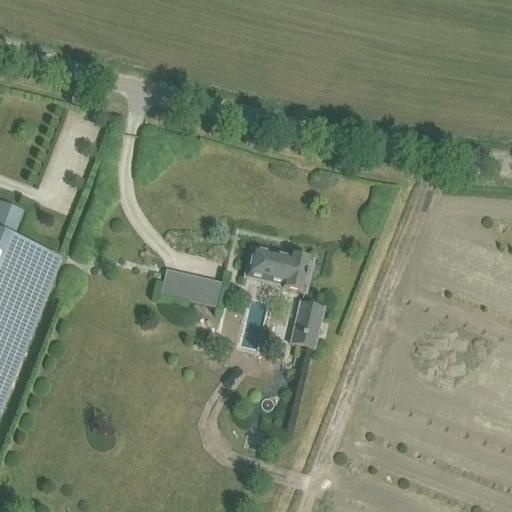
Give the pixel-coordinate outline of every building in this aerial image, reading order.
[(0,417),(60,263),(10,244),(13,237),(21,216),(0,207),(0,417)] [(309,277),(312,263),(308,262),(306,258),(296,256),(294,259),(289,258),(288,260),(286,260),(286,262),(278,260),(279,258),(252,252),(246,280),(282,288),(281,291),(304,297),(308,281),(308,282),(309,277)] [(218,310),(224,285),(166,272),(160,297),(218,310)] [(314,352),(323,311),(300,305),(299,311),(300,311),(301,307),(314,310),(312,318),(320,319),(320,321),(318,321),(318,322),(319,322),(317,332),(316,332),(315,333),(317,333),(315,342),(294,338),(295,334),(294,333),(291,347),(314,352)] [(299,311),(294,333),(295,334),(294,338),(315,342),(317,333),(315,333),(316,332),(317,332),(319,322),(318,322),(318,321),(320,321),(320,319),(312,318),(314,310),(301,307),(300,311),(299,311)]
